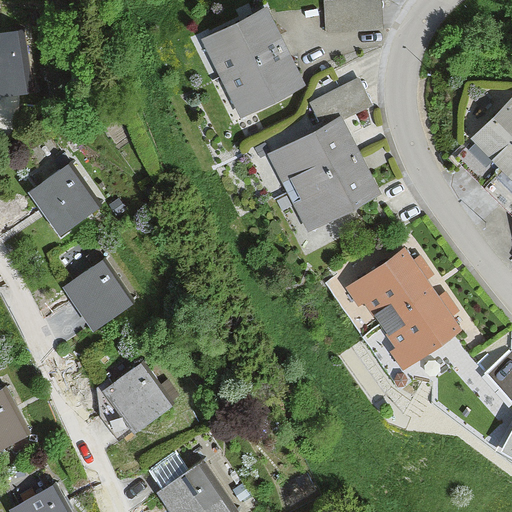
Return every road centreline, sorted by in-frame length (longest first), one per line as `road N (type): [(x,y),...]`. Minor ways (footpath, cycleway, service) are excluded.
road 1 (residential): [(438,0),(420,19),(405,60),(408,136),(441,204),(511,292)]
road 2 (residential): [(0,270),(119,511)]
